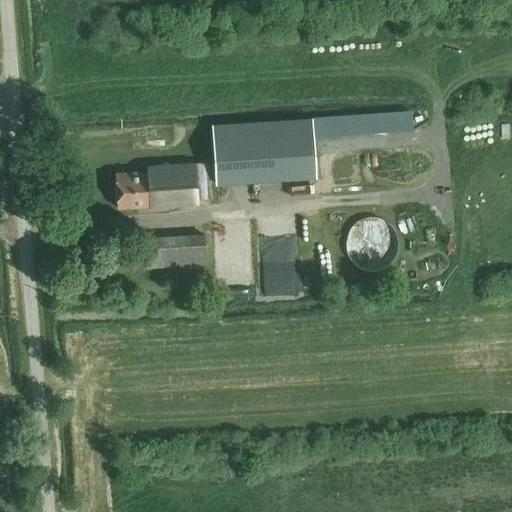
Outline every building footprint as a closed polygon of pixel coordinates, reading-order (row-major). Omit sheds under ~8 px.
[(312,119),(212,126),(215,183),(316,176),(312,119)] [(169,153),(199,152),(199,140),(169,141),(169,153)] [(344,168),(344,157),(324,156),(324,167),(344,168)] [(148,169),(115,172),(117,209),(199,203),(198,198),(211,198),(211,161),(193,161),(193,163),(148,166),(148,169)] [(372,270),(375,270),(378,270),(381,269),(384,267),(386,266),(389,264),(391,262),(393,260),(394,258),(396,256),(397,253),(397,251),(398,249),(398,246),(399,243),(398,240),(398,237),(397,235),(396,232),(394,229),(392,226),(390,224),(388,222),(385,220),(383,219),(380,218),(377,217),(375,217),(372,217),(369,217),(365,217),(362,218),(360,219),(357,221),(355,222),(353,224),(351,227),(349,229),(347,232),(346,235),(345,238),(345,241),(345,244),(345,247),(345,250),(346,253),(347,255),(349,257),(350,259),(351,261),(353,263),(355,265),(357,266),(360,268),(363,269),(366,270),(369,270),(372,270)] [(306,284),(320,283),(319,265),(327,265),(326,232),(304,233),(306,284)] [(208,269),(207,238),(158,240),(159,270),(208,269)] [(274,294),(270,240),(262,241),(266,295),(274,294)] [(295,284),(295,293),(314,295),(315,286),(295,284)]
